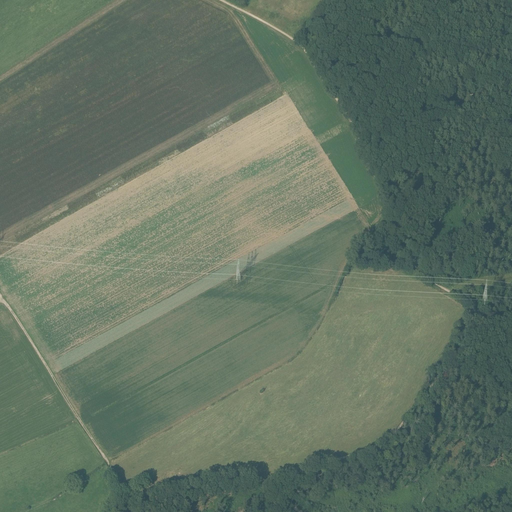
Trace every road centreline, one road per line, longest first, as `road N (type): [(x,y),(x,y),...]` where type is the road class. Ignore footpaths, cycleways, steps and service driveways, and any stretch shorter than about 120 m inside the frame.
road 1 (track): [(121,510),(224,478),(276,484),(381,444),(421,405),(474,312),(423,273),(395,236),(352,121),(309,50),(222,0)]
road 2 (track): [(0,293),(107,460),(121,510)]
road 3 (track): [(309,50),(337,44),(441,55),(457,63),(472,93)]
road 4 (track): [(362,147),(390,143),(472,93),(511,97)]
